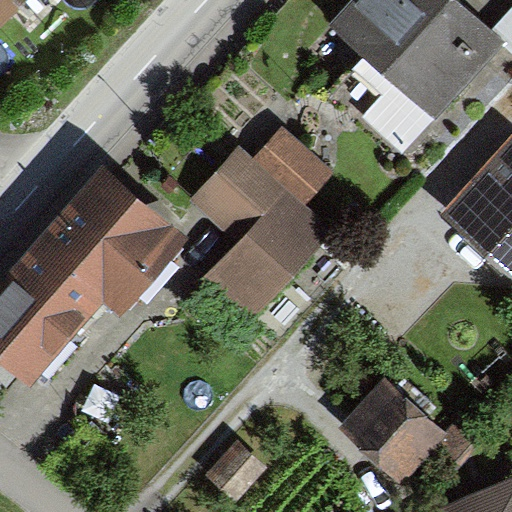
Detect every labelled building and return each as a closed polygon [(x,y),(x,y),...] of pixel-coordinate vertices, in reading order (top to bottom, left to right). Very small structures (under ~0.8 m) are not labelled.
[(0,0),(0,9),(8,0),(0,0)] [(435,110),(505,37),(465,0),(340,0),(329,12),(435,110)] [(511,7),(496,25),(511,39),(511,7)] [(331,168),(282,122),(255,150),(304,196),(331,168)] [(511,133),(451,201),(511,256),(511,133)] [(200,271),(249,314),(332,222),(239,137),(190,191),(235,233),(200,271)] [(184,219),(103,148),(0,265),(0,346),(27,370),(71,320),(104,284),(117,295),(184,219)] [(344,418),(402,470),(444,424),(385,372),(344,418)] [(235,491),(265,460),(237,434),(207,465),(235,491)] [(511,511),(511,464),(436,498),(441,511),(511,511)]
